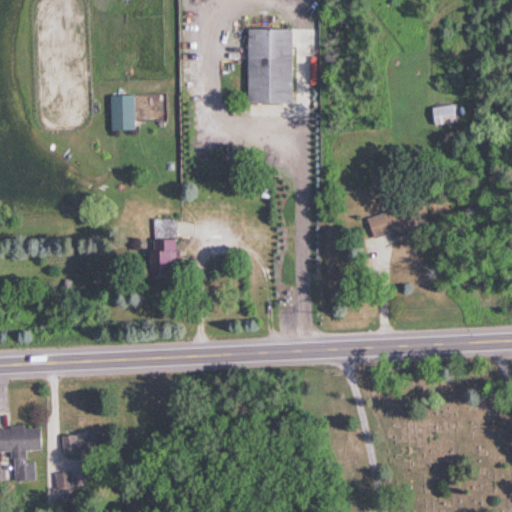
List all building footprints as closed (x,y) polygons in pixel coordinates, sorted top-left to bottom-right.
[(244,104),(291,103),(291,28),(243,29),(244,104)] [(132,95),(108,95),(108,129),(132,129),(132,95)] [(456,123),(454,105),(429,108),(430,126),(456,123)] [(368,239),(406,228),(401,208),(362,219),(368,239)] [(143,251),(143,274),(173,274),(173,219),(150,219),(150,251),(143,251)] [(0,451),(9,451),(10,481),(32,481),(32,461),(24,461),(24,449),(36,449),(36,427),(0,427),(0,451)] [(59,435),(59,456),(97,456),(97,435),(59,435)] [(69,472),(52,473),(52,489),(70,489),(69,472)]
